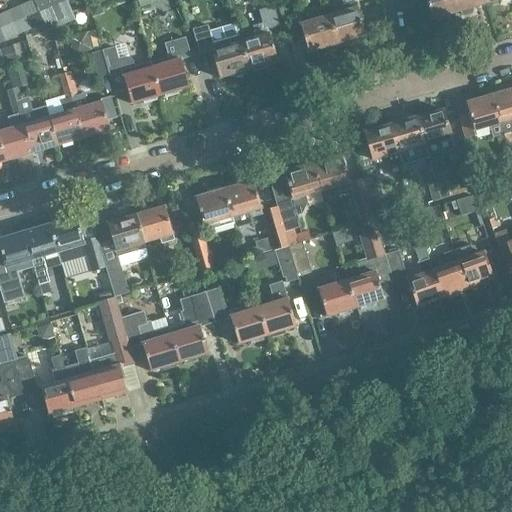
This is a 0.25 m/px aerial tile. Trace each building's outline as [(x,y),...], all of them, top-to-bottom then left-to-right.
[(56,19),(47,0),(38,0),(33,2),(43,25),(56,19)] [(47,0),(56,19),(70,13),(64,0),(47,0)] [(303,0),(291,0),(294,9),(305,6),(303,0)] [(457,14),(453,0),(424,0),(431,21),(457,14)] [(472,9),(483,6),(481,0),(453,0),(457,14),(460,13),(461,15),(464,17),(471,14),(473,11),(472,9)] [(43,25),(33,2),(20,8),(30,31),(43,25)] [(99,4),(90,8),(92,17),(102,14),(99,4)] [(344,13),(327,19),(336,46),(341,44),(342,48),(353,44),(353,41),(365,37),(355,4),(343,8),(344,13)] [(238,37),(248,71),(253,70),(254,73),(266,70),(265,66),(277,63),(267,30),(280,27),(274,6),(258,11),(262,24),(252,27),(254,32),(238,37)] [(7,14),(17,36),(30,31),(20,8),(7,14)] [(0,16),(0,33),(4,42),(17,36),(7,14),(0,16)] [(331,47),(336,46),(327,19),(312,23),(311,17),(298,21),(308,54),(319,50),(320,54),(332,50),(331,47)] [(248,71),(238,37),(223,41),(221,36),(211,39),(207,26),(192,30),(198,51),(210,47),(219,80),(232,76),(232,79),(244,76),(243,72),(248,71)] [(166,58),(149,63),(160,98),(164,96),(165,100),(178,96),(177,93),(189,89),(181,62),(180,60),(191,57),(185,38),(164,45),(167,57),(166,58)] [(5,66),(15,62),(10,47),(0,49),(0,52),(4,64),(5,66)] [(156,99),(160,98),(149,63),(134,67),(133,62),(129,58),(123,58),(118,59),(117,57),(114,47),(102,51),(109,76),(109,77),(113,76),(121,74),(123,79),(127,92),(131,106),(144,102),(145,105),(156,102),(156,99)] [(98,79),(109,76),(102,51),(98,52),(90,55),(98,79)] [(62,89),(73,86),(70,73),(58,76),(62,89)] [(73,86),(62,89),(65,100),(66,101),(71,100),(77,98),(73,86)] [(10,105),(21,101),(17,89),(6,92),(10,105)] [(511,121),(511,91),(492,97),(501,125),(511,121)] [(194,94),(133,110),(136,122),(197,106),(194,94)] [(501,125),(492,97),(465,105),(468,114),(457,117),(464,140),(475,137),(473,133),(501,125)] [(57,147),(49,119),(45,107),(32,111),(28,99),(21,101),(10,105),(13,116),(13,117),(20,115),(31,155),(57,147)] [(83,139),(75,111),(71,100),(66,101),(65,100),(60,101),(64,114),(49,119),(57,147),(83,139)] [(75,111),(83,139),(109,132),(101,103),(75,111)] [(416,120),(424,147),(434,178),(446,175),(440,155),(451,152),(454,148),(443,112),(416,120)] [(0,133),(0,145),(5,162),(31,155),(20,115),(13,117),(13,116),(7,118),(11,130),(0,133)] [(424,147),(416,120),(391,127),(399,155),(424,147)] [(401,163),(399,155),(391,127),(363,135),(372,163),(384,159),(385,163),(389,166),(401,163)] [(511,147),(511,141),(510,133),(497,136),(501,150),(511,147)] [(511,147),(501,150),(506,167),(511,165),(511,147)] [(329,161),(328,157),(317,161),(318,164),(313,166),(320,193),(336,188),(338,194),(349,191),(359,226),(375,221),(369,200),(363,180),(349,184),(341,158),(329,161)] [(306,203),(304,197),(320,193),(313,166),(308,167),(307,164),(295,167),(296,170),(283,174),(287,187),(272,191),(277,210),(284,233),(288,246),(298,243),(294,230),(300,228),(297,216),(302,215),(307,204),(306,203)] [(380,191),(372,165),(360,168),(363,180),(369,200),(379,197),(377,191),(380,191)] [(440,200),(434,179),(426,182),(432,202),(440,200)] [(224,191),(233,219),(236,229),(253,224),(251,219),(263,216),(252,183),(240,187),(239,184),(229,187),(229,190),(224,191)] [(215,225),(233,219),(224,191),(220,193),(219,190),(207,194),(208,196),(194,200),(205,233),(217,230),(215,225)] [(461,217),(478,212),(473,196),(456,201),(461,217)] [(140,216),(136,217),(144,245),(160,240),(161,246),(174,242),(165,209),(152,212),(151,210),(139,213),(140,216)] [(273,252),(274,252),(288,247),(278,211),(266,215),(268,222),(264,224),(273,252)] [(128,249),(144,245),(136,217),(131,219),(130,216),(119,219),(119,222),(107,225),(117,259),(129,255),(128,249)] [(50,227),(58,255),(61,265),(87,257),(76,219),(50,227)] [(58,255),(50,227),(24,234),(32,262),(41,295),(51,293),(48,283),(49,283),(43,259),(58,255)] [(233,230),(211,235),(214,244),(235,239),(233,230)] [(511,244),(510,245),(504,230),(493,234),(504,265),(511,262),(511,244)] [(189,234),(192,247),(200,273),(198,274),(199,276),(212,272),(200,231),(189,234)] [(347,283),(355,311),(360,310),(360,312),(373,308),(373,306),(383,303),(378,285),(393,280),(385,255),(377,231),(359,236),(366,259),(357,262),(362,278),(347,283)] [(32,262),(24,234),(0,241),(0,255),(4,270),(32,262)] [(301,243),(288,247),(298,280),(296,275),(310,271),(301,243)] [(442,301),(432,273),(423,246),(414,250),(418,262),(417,263),(422,277),(406,282),(416,310),(442,301)] [(286,284),(298,280),(288,247),(274,252),(282,279),(284,278),(286,284)] [(406,278),(398,251),(385,255),(393,280),(393,282),(406,278)] [(181,265),(178,252),(167,254),(171,268),(181,265)] [(458,264),(467,292),(493,283),(483,255),(458,264)] [(128,294),(119,262),(104,266),(113,298),(128,294)] [(432,273),(442,301),(467,292),(458,264),(432,273)] [(274,306),(258,311),(267,338),(272,337),(272,339),(284,336),(283,333),(295,330),(281,283),(268,286),(274,306)] [(355,311),(347,283),(330,288),(329,283),(316,287),(326,320),(338,316),(339,318),(351,315),(350,313),(355,311)] [(204,293),(214,323),(226,319),(216,289),(204,293)] [(167,328),(178,365),(183,364),(184,366),(196,363),(195,360),(207,356),(198,329),(198,328),(214,323),(204,293),(179,301),(183,312),(180,313),(184,325),(169,330),(168,328),(167,328)] [(129,349),(120,319),(116,306),(114,298),(97,304),(109,342),(111,341),(112,343),(120,369),(133,366),(134,365),(130,349),(129,349)] [(262,340),(267,338),(258,311),(242,316),(240,310),(228,314),(238,347),(250,343),(251,346),(263,342),(262,340)] [(178,365),(167,328),(154,333),(150,322),(146,323),(143,312),(120,319),(129,349),(130,349),(138,347),(141,358),(144,357),(150,374),(162,370),(163,373),(174,369),(173,367),(178,365)] [(0,430),(13,427),(5,401),(23,396),(14,363),(16,362),(16,359),(17,359),(10,335),(0,337),(0,348),(5,366),(0,367),(0,377),(2,383),(0,383),(0,430)] [(101,401),(127,394),(127,393),(120,369),(112,343),(87,350),(91,361),(90,362),(101,401)] [(82,378),(67,382),(66,382),(74,409),(101,401),(90,362),(91,361),(87,350),(83,351),(76,353),(82,378)] [(66,382),(67,382),(60,356),(50,358),(54,370),(52,371),(56,385),(40,389),(40,387),(36,388),(28,360),(27,360),(26,356),(17,359),(16,359),(16,362),(14,363),(23,396),(40,391),(47,417),(74,409),(66,382)] [(28,415),(18,417),(22,436),(32,434),(28,415)] [(0,447),(20,442),(16,430),(0,434),(0,447)]
